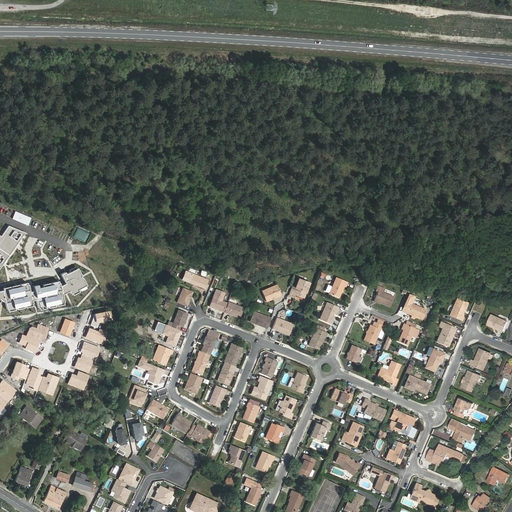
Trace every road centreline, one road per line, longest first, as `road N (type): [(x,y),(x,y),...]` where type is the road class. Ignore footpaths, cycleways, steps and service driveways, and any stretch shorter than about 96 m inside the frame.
road 1 (primary): [(0,31),(511,59)]
road 2 (track): [(511,17),(335,0)]
road 3 (residential): [(264,511),(326,368)]
road 4 (residential): [(225,425),(172,390),(199,319)]
